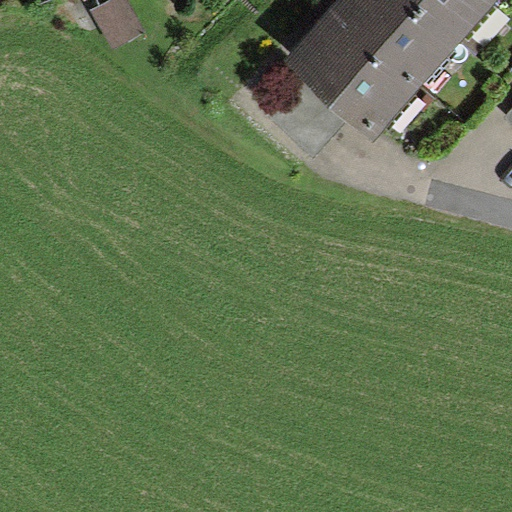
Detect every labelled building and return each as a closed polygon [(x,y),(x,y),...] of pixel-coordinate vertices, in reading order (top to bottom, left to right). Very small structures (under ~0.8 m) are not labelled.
[(129,0),(109,0),(91,9),(111,50),(146,33),(129,0)] [(416,92),(458,45),(409,0),(341,0),(330,12),(416,92)] [(409,0),(458,45),(498,0),(409,0)] [(373,142),(416,92),(330,12),(309,35),(285,61),(307,83),(346,118),(373,142)] [(346,118),(307,83),(272,120),(311,157),(346,118)]
